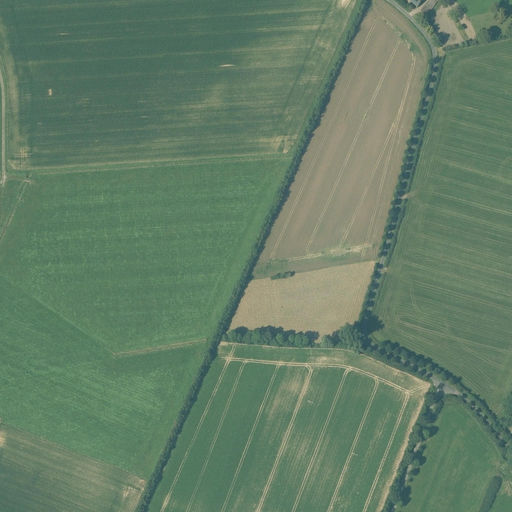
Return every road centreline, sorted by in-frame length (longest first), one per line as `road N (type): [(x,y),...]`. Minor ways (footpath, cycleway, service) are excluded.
road 1 (unclassified): [(443,382),(360,340),(436,68),(426,33),(388,0)]
road 2 (unclassified): [(393,511),(443,382)]
